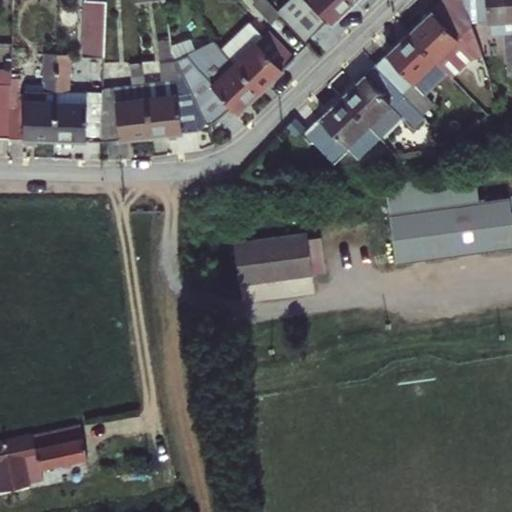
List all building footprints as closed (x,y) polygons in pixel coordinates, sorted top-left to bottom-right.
[(103,53),(104,0),(79,0),(78,53),(103,53)] [(106,43),(117,44),(117,0),(106,0),(106,43)] [(334,20),(314,0),(294,0),(286,8),(314,38),(334,20)] [(320,0),(341,22),(361,3),(358,0),(320,0)] [(484,45),(479,30),(466,0),(452,0),(415,34),(444,64),(468,41),(477,62),(483,77),(495,73),(484,45)] [(511,0),(466,0),(479,30),(497,22),(511,21),(511,35),(511,0)] [(501,38),(511,37),(511,35),(511,21),(497,22),(479,30),(484,45),(501,38)] [(246,61),(273,89),(309,55),(281,26),(246,61)] [(421,85),(444,64),(415,34),(379,68),(422,114),(435,101),(421,85)] [(180,52),(190,53),(191,39),(178,38),(180,52)] [(459,79),(477,62),(468,41),(444,64),(459,79)] [(106,56),(117,56),(117,44),(106,43),(106,56)] [(43,144),(68,143),(68,56),(56,56),(55,89),(21,88),(21,141),(43,144)] [(68,143),(117,142),(117,102),(117,88),(83,88),(83,57),(68,56),(68,143)] [(249,112),(259,102),(273,89),(246,61),(225,81),(202,88),(224,127),(246,108),(249,112)] [(421,85),(435,101),(459,79),(444,64),(421,85)] [(434,126),(422,114),(379,68),(346,98),(375,127),(388,140),(405,124),(419,139),(434,126)] [(0,139),(21,141),(21,88),(0,87),(0,139)] [(161,136),(224,127),(202,88),(196,90),(155,96),(161,136)] [(117,142),(161,136),(155,96),(117,102),(117,142)] [(339,160),(356,144),(375,127),(346,98),(307,137),(331,161),(339,160)] [(368,156),(370,156),(388,140),(375,127),(356,144),(368,156)] [(511,196),(395,213),(402,264),(511,248),(511,196)] [(242,287),(313,279),(308,238),(237,247),(242,287)] [(48,463),(97,455),(92,420),(15,433),(24,477),(34,475),(30,452),(46,450),(48,463)] [(0,446),(5,480),(24,477),(15,433),(0,435),(0,446)] [(50,473),(48,463),(46,450),(30,452),(34,475),(50,473)]
